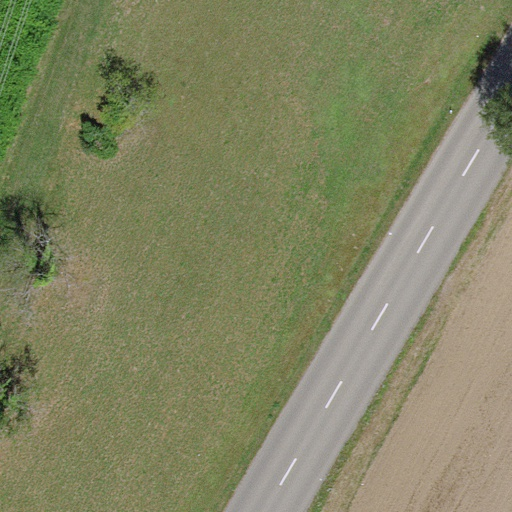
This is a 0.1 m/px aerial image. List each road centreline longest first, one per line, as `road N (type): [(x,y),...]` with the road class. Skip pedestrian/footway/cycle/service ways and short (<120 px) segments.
road 1 (tertiary): [(511,90),(263,511)]
road 2 (track): [(79,0),(0,228)]
